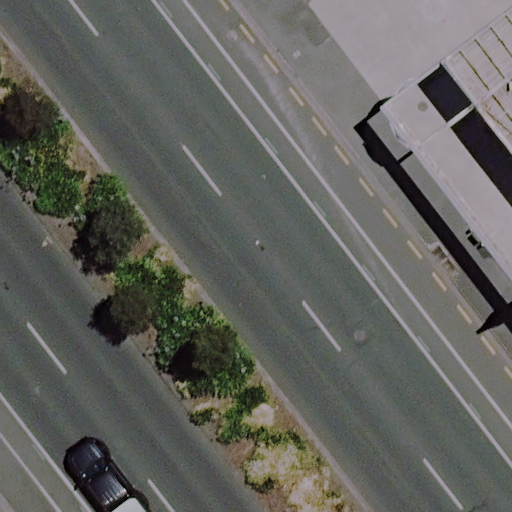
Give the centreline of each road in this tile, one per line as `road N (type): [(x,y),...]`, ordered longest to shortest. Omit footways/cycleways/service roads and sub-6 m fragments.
road 1 (secondary): [(69,0),(461,511)]
road 2 (secondary): [(170,511),(0,289)]
